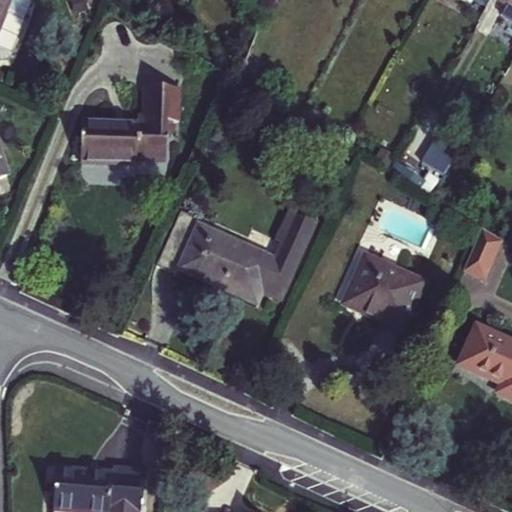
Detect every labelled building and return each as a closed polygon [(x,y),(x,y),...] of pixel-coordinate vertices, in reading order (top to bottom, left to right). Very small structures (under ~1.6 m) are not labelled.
[(0,0),(0,61),(6,60),(13,48),(23,21),(4,13),(8,0),(0,0)] [(8,0),(4,13),(23,21),(29,4),(20,0),(8,0)] [(454,0),(485,17),(494,2),(494,0),(454,0)] [(511,27),(511,0),(494,0),(494,2),(507,10),(500,21),(511,27)] [(257,70),(245,65),(238,83),(250,88),(257,70)] [(80,125),(79,165),(135,167),(135,161),(164,163),(166,124),(177,125),(179,92),(144,90),(143,122),(137,122),(136,127),(80,125)] [(422,170),(444,183),(465,148),(442,135),(422,170)] [(0,151),(0,179),(8,177),(0,151)] [(431,205),(455,219),(461,209),(437,195),(431,205)] [(179,267),(220,285),(256,301),(260,292),(279,301),(316,220),(290,208),(282,227),(287,229),(272,262),(197,228),(200,221),(180,213),(157,265),(176,274),(179,267)] [(502,243),(483,231),(465,273),(485,282),(502,243)] [(342,306),(401,332),(423,281),(365,256),(342,306)] [(511,343),(479,328),(461,365),(498,383),(493,394),(511,403),(511,343)] [(135,511),(139,473),(109,470),(109,478),(55,474),(52,511),(135,511)]
